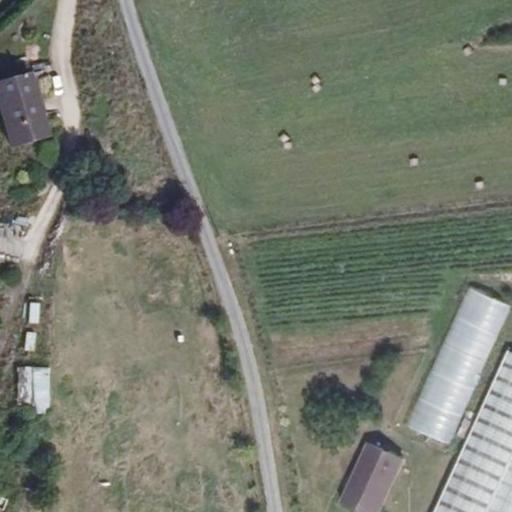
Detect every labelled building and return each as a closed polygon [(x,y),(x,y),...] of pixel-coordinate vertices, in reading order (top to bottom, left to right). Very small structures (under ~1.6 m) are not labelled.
[(42,128),(32,93),(17,97),(15,90),(0,95),(0,109),(17,159),(48,149),(42,128)] [(40,91),(32,93),(42,128),(50,124),(40,91)] [(511,306),(511,303),(471,284),(410,423),(452,442),(511,306)] [(511,511),(511,350),(439,511),(511,511)] [(47,370),(28,370),(28,413),(48,413),(47,370)] [(382,511),(407,457),(373,442),(348,502),(370,511),(382,511)]
